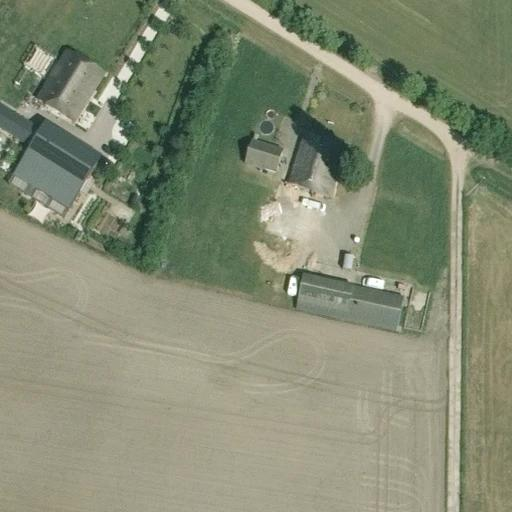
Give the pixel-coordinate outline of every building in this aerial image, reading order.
[(75,124),(105,76),(69,54),(39,102),(75,124)] [(11,114),(1,129),(32,148),(15,175),(72,211),(99,169),(41,133),(11,114)] [(331,198),(345,146),(305,135),(291,187),(331,198)] [(253,142),(246,166),(277,175),(284,152),(253,142)] [(213,202),(266,212),(272,180),(227,171),(223,189),(216,188),(213,202)] [(397,278),(397,220),(357,220),(357,277),(397,278)] [(260,290),(270,262),(223,247),(214,274),(260,290)] [(399,333),(406,300),(355,289),(355,290),(305,279),(298,312),(399,333)]
